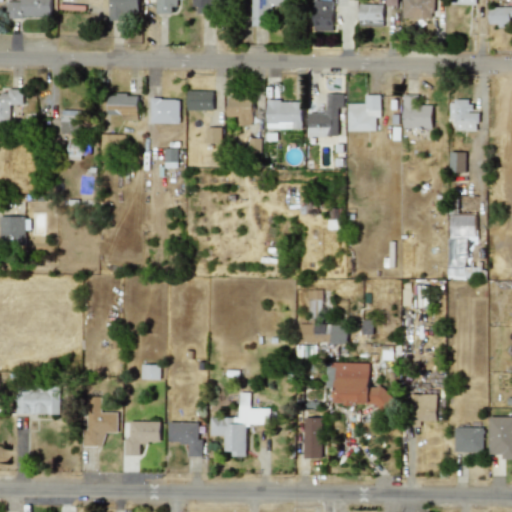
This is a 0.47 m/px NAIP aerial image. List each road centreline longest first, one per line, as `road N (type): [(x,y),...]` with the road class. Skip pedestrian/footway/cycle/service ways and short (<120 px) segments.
road 1 (residential): [(0,55),(511,64)]
road 2 (residential): [(0,491),(511,499)]
